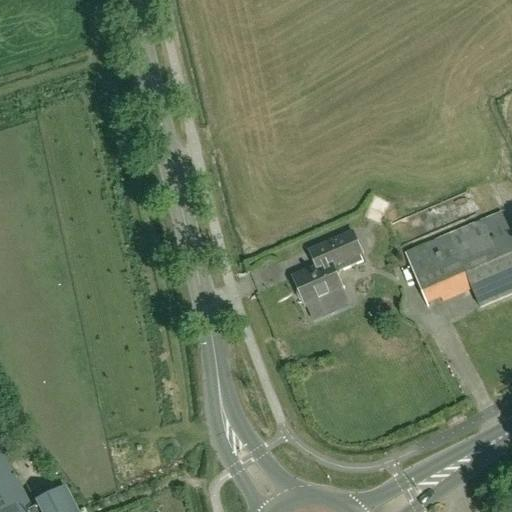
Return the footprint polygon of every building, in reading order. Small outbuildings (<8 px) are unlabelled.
[(392,219),(393,198),(370,197),(370,218),(392,219)] [(481,309),(511,295),(511,237),(501,214),(406,254),(425,300),(439,294),(443,302),(472,290),(481,309)] [(336,262),(340,272),(363,262),(361,256),(363,255),(353,233),(310,252),(317,267),(316,267),(318,270),(336,262)] [(336,274),(340,272),(336,262),(318,270),(316,267),(293,277),(298,289),(296,293),(300,301),(304,303),(306,307),(344,291),(336,274)] [(352,368),(367,368),(368,353),(352,353),(352,368)] [(0,449),(0,511),(75,511),(63,488),(35,503),(37,507),(31,509),(0,449)]
